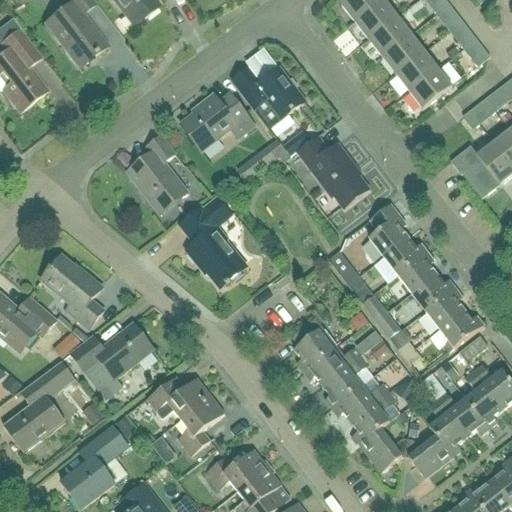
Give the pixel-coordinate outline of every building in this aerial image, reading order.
[(79,72),(106,51),(81,18),(93,8),(86,0),(63,0),(70,9),(45,28),(79,72)] [(107,0),(132,31),(158,10),(150,0),(107,0)] [(354,27),(384,4),(380,0),(352,0),(340,9),(354,27)] [(436,20),(448,10),(443,3),(430,13),(436,20)] [(368,45),(397,22),(384,4),(354,27),(368,45)] [(450,37),(462,27),(457,21),(445,30),(450,37)] [(381,62),(411,39),(397,22),(368,45),(381,62)] [(0,59),(0,93),(19,118),(46,97),(28,73),(40,64),(12,27),(0,36),(0,48),(5,56),(0,59)] [(463,54),(475,45),(470,38),(458,47),(463,54)] [(395,80),(425,57),(411,39),(381,62),(395,80)] [(477,71),(488,62),(489,62),(484,55),(471,65),(477,71)] [(409,98),(438,74),(425,57),(395,80),(409,98)] [(249,74),(232,86),(269,134),(305,107),(279,73),(259,88),(249,74)] [(438,74),(409,98),(422,115),(452,92),(438,74)] [(506,109),(511,105),(502,92),(496,96),(506,109)] [(213,101),(200,111),(202,113),(180,130),(201,157),(230,134),(237,143),(255,130),(229,96),(217,106),(213,101)] [(489,122),(496,117),(486,104),(479,109),(489,122)] [(511,120),(509,116),(501,122),(504,126),(504,127),(508,132),(511,129),(511,120)] [(473,135),(479,130),(469,117),(463,122),(473,135)] [(511,171),(511,137),(510,135),(494,148),(511,171)] [(161,220),(188,198),(164,168),(175,159),(160,141),(146,152),(151,159),(127,177),(161,220)] [(283,151),(290,161),(304,151),(297,141),(283,151)] [(329,157),(318,143),(297,158),(331,203),(334,201),(344,213),(369,194),(354,175),(356,173),(338,150),(329,157)] [(283,166),(290,161),(277,145),(254,162),(261,175),(279,161),(283,166)] [(487,201),(511,181),(511,171),(494,148),(478,160),(471,152),(451,167),(461,180),(463,179),(482,204),(487,200),(487,201)] [(231,219),(217,202),(202,215),(201,213),(180,230),(195,248),(186,255),(200,271),(201,269),(220,293),(230,285),(234,287),(245,278),(244,273),(246,272),(224,245),(226,244),(216,231),(231,219)] [(383,262),(408,243),(401,234),(406,230),(390,209),(370,225),(379,236),(369,243),(383,262)] [(397,280),(427,257),(421,249),(416,252),(408,243),(383,262),(397,280)] [(412,298),(436,279),(429,269),(434,266),(427,257),(397,280),(412,298)] [(86,281),(62,261),(43,285),(70,307),(65,313),(89,333),(104,315),(92,305),(102,292),(87,280),(86,281)] [(348,289),(360,281),(353,272),(342,281),(348,289)] [(426,316),(455,293),(449,285),(444,289),(436,279),(412,298),(426,316)] [(360,281),(348,289),(354,297),(365,288),(360,281)] [(440,335),(464,316),(457,306),(462,302),(455,293),(426,316),(440,335)] [(20,315),(0,297),(0,341),(20,358),(37,337),(43,342),(57,326),(30,303),(20,315)] [(375,301),(363,309),(376,326),(387,317),(375,301)] [(464,316),(440,335),(449,346),(441,351),(447,358),(454,353),(483,330),(477,321),(472,325),(464,316)] [(387,317),(376,326),(389,342),(400,333),(387,317)] [(303,377),(336,351),(329,342),(314,322),(290,341),(298,350),(293,354),(300,364),(295,367),(303,377)] [(153,355),(133,328),(102,352),(93,342),(71,359),(106,404),(121,392),(115,384),(153,355)] [(84,346),(88,342),(75,331),(72,336),(84,346)] [(63,363),(64,362),(81,347),(72,336),(53,353),(63,363)] [(467,367),(488,350),(480,340),(475,343),(458,356),(467,367)] [(404,362),(415,353),(409,345),(398,354),(404,362)] [(322,391),(361,361),(354,353),(344,361),(336,351),(303,377),(309,384),(313,381),(322,391)] [(415,353),(404,362),(410,370),(421,361),(415,353)] [(331,413),(360,390),(353,381),(367,370),(361,361),(322,391),(329,400),(324,404),(331,413)] [(24,458),(65,427),(48,405),(76,384),(62,367),(22,398),(31,410),(4,431),(24,458)] [(397,369),(378,379),(384,389),(403,380),(397,369)] [(473,376),(504,414),(511,407),(511,384),(511,385),(504,375),(493,383),(482,369),(473,376)] [(494,422),(504,414),(473,376),(465,382),(476,396),(467,404),(490,434),(498,428),(494,422)] [(181,424),(211,401),(198,383),(186,392),(178,383),(150,405),(163,422),(173,414),(181,424)] [(389,398),(388,397),(382,389),(368,400),(360,390),(331,413),(337,421),(342,417),(350,427),(389,398)] [(490,434),(467,404),(458,411),(446,397),(437,404),(467,442),(476,436),(480,441),(490,434)] [(389,398),(350,427),(357,436),(352,440),(359,449),(380,432),(381,433),(389,427),(382,417),(396,406),(389,398)] [(211,401),(181,424),(189,434),(178,442),(192,460),(210,445),(203,436),(225,418),(211,401)] [(457,450),(467,442),(437,404),(429,410),(440,424),(430,432),(436,442),(438,441),(454,461),(462,455),(457,450)] [(93,428),(104,419),(94,406),(82,415),(93,428)] [(79,511),(86,511),(116,490),(102,471),(128,451),(114,432),(80,457),(88,468),(61,488),(79,511)] [(393,449),(381,433),(380,432),(359,449),(381,477),(405,458),(407,444),(402,443),(393,449)] [(156,455),(167,447),(160,439),(150,448),(156,455)] [(424,483),(454,461),(438,441),(436,442),(420,454),(413,445),(407,444),(405,458),(424,483)] [(296,450),(287,454),(294,469),(303,465),(296,450)] [(238,497),(268,473),(255,455),(232,472),(225,463),(206,477),(220,495),(230,487),(238,497)] [(511,511),(511,476),(505,467),(496,474),(500,479),(490,486),(510,511),(511,511)] [(282,491),(268,473),(238,497),(245,507),(238,511),(273,511),(281,506),(274,497),(282,491)] [(510,511),(490,486),(480,493),(477,489),(468,496),(480,511),(510,511)] [(160,511),(162,511),(145,488),(120,507),(124,511),(160,511)] [(480,511),(468,496),(460,502),(464,507),(456,511),(480,511)]
